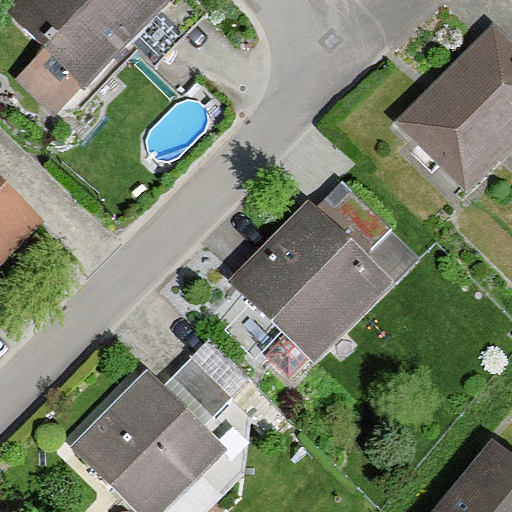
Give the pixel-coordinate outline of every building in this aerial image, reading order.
[(165,0),(21,0),(15,7),(91,79),(165,0)] [(511,147),(511,55),(487,31),(402,115),(473,186),(511,147)] [(0,273),(63,207),(5,152),(0,156),(0,273)] [(333,185),(239,276),(314,353),(408,261),(333,185)] [(210,424),(248,379),(207,344),(169,389),(210,424)] [(144,369),(74,437),(146,511),(178,511),(232,460),(144,369)] [(511,511),(511,456),(488,436),(423,511),(511,511)]
